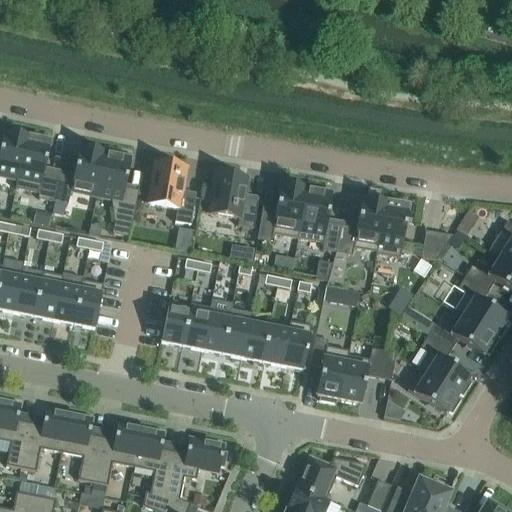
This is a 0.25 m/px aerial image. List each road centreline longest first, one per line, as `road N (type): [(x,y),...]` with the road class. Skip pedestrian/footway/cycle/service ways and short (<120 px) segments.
road 1 (residential): [(0,100),(233,147),(511,187)]
road 2 (residential): [(281,417),(0,364)]
road 3 (residential): [(462,449),(281,417)]
